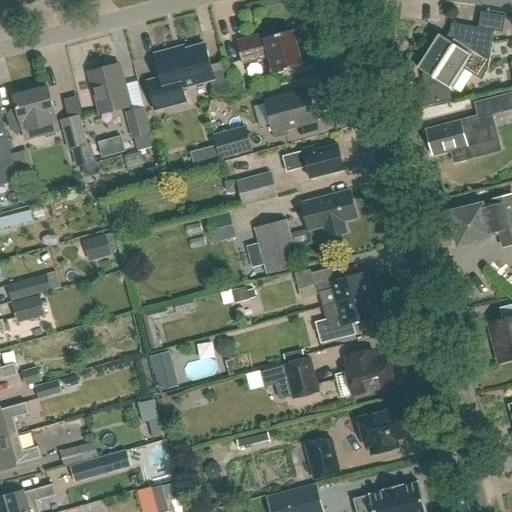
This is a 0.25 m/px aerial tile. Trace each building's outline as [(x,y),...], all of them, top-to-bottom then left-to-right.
[(446,39),(439,35),(429,52),(461,72),(463,69),(482,81),(488,72),(495,32),(452,24),(451,32),(446,39)] [(301,65),(292,32),(266,39),(265,35),(238,42),(243,63),(270,56),(275,73),(301,65)] [(214,80),(205,45),(175,53),(174,50),(154,55),(161,79),(147,82),(155,111),(186,102),(182,88),(214,80)] [(452,101),(450,90),(461,72),(429,52),(418,69),(425,73),(423,76),(425,85),(418,87),(423,109),(452,101)] [(130,106),(119,65),(89,73),(100,114),(130,106)] [(37,128),(55,123),(52,111),(54,111),(48,88),(14,97),(17,109),(10,111),(7,117),(10,129),(16,132),(37,127),(37,128)] [(286,129),(316,121),(307,90),(264,101),(274,137),(287,133),(286,129)] [(434,157),(452,153),(455,165),(471,161),(468,149),(493,142),(487,118),(511,111),(511,96),(477,105),(480,118),(428,132),(429,135),(426,136),(428,147),(432,146),(432,149),(435,148),(437,154),(434,155),(434,157)] [(143,109),(126,114),(133,138),(149,134),(143,109)] [(68,149),(86,144),(79,116),(61,121),(68,149)] [(0,163),(10,161),(10,162),(13,161),(12,155),(3,121),(0,122),(0,163)] [(220,159),(251,150),(245,127),(214,135),(216,145),(220,159)] [(103,158),(126,152),(122,137),(99,144),(103,158)] [(216,145),(203,149),(207,162),(220,159),(216,145)] [(286,172),(306,167),(310,179),(344,170),(337,145),(314,151),(313,147),(302,150),(302,152),(282,157),(286,172)] [(10,161),(0,163),(0,175),(2,185),(15,181),(10,162),(10,161)] [(95,163),(79,167),(82,181),(99,176),(95,163)] [(270,174),(237,183),(243,206),(276,197),(270,174)] [(343,221),(356,218),(349,191),(301,204),(308,231),(324,227),(327,238),(346,233),(343,221)] [(451,215),(459,246),(477,241),(478,245),(488,242),(488,239),(502,235),(505,249),(511,246),(511,195),(493,201),(494,203),(451,215)] [(210,216),(218,241),(239,235),(231,210),(210,216)] [(267,274),(300,265),(287,219),(256,227),(267,274)] [(105,236),(86,241),(92,260),(110,255),(105,236)] [(319,308),(335,304),(372,294),(366,271),(341,278),(338,266),(310,273),(310,270),(294,274),(298,290),(314,285),(319,308)] [(52,292),(48,275),(7,285),(12,302),(52,292)] [(245,288),(232,291),(235,301),(248,298),(245,288)] [(335,304),(338,316),(314,322),(320,344),(356,335),(353,323),(378,317),(372,294),(335,304)] [(46,316),(41,296),(13,303),(18,323),(46,316)] [(176,304),(178,312),(196,308),(194,300),(176,304)] [(152,351),(161,349),(154,321),(170,317),(167,307),(143,313),(152,351)] [(504,322),(490,325),(500,365),(511,361),(511,307),(501,310),(504,322)] [(353,396),(394,386),(386,357),(376,359),(374,352),(347,359),(349,366),(345,367),(353,396)] [(169,353),(152,357),(155,369),(172,364),(169,353)] [(294,399),(319,392),(310,359),(285,365),(289,380),(294,399)] [(15,364),(0,368),(0,381),(19,376),(15,364)] [(265,386),(289,380),(285,365),(261,372),(265,386)] [(22,373),(25,386),(41,381),(37,368),(22,373)] [(76,375),(65,378),(67,387),(78,384),(76,375)] [(59,381),(37,387),(41,401),(63,394),(59,381)] [(155,400),(139,404),(144,423),(148,422),(160,419),(155,400)] [(0,410),(0,440),(19,435),(14,419),(29,415),(26,403),(0,410)] [(397,440),(407,438),(400,409),(359,419),(367,448),(370,447),(372,455),(399,448),(397,440)] [(160,419),(148,422),(153,439),(164,436),(160,419)] [(268,433),(238,441),(239,448),(270,440),(268,433)] [(23,451),(19,435),(0,440),(0,470),(42,459),(38,447),(23,451)] [(315,479),(340,473),(331,439),(306,446),(315,479)] [(78,447),(60,452),(64,466),(98,457),(94,442),(78,447)] [(102,457),(83,463),(88,478),(107,473),(102,457)] [(177,482),(163,486),(165,494),(179,491),(177,482)] [(384,491),(354,499),(356,511),(427,511),(419,482),(404,486),(403,484),(384,490),(384,491)] [(0,499),(0,511),(40,511),(37,502),(53,498),(49,486),(0,499)] [(163,486),(152,489),(157,511),(168,511),(170,511),(165,494),(163,486)] [(316,488),(270,501),(272,511),(318,511),(322,511),(316,488)]
